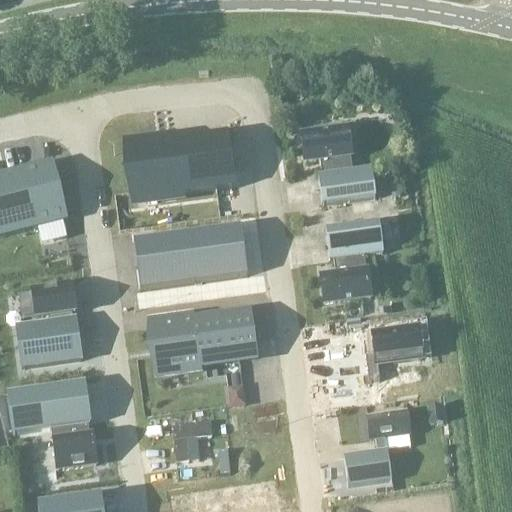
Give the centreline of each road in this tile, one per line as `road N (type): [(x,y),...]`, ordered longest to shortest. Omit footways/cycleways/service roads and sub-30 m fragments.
road 1 (unclassified): [(74,112),(135,511)]
road 2 (unclassified): [(313,511),(259,142)]
road 3 (secondary): [(0,34),(123,8),(228,0)]
road 4 (unclassified): [(74,112),(230,93),(253,109),(259,142)]
road 5 (secondary): [(295,0),(390,6),(497,26)]
